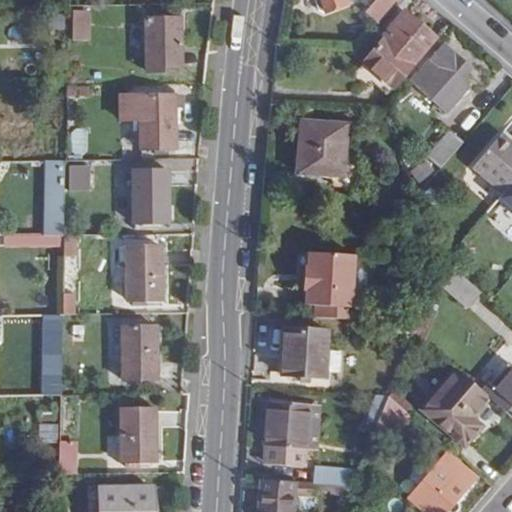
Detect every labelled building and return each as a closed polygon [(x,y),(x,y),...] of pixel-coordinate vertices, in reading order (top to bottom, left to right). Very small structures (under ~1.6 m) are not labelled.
[(313,0),(313,1),(318,12),(324,13),(359,0),(358,0),(313,0)] [(381,24),(401,0),(380,0),(369,14),(381,24)] [(387,96),(437,37),(409,13),(358,70),(387,96)] [(186,70),(185,17),(150,19),(149,71),(186,70)] [(453,62),(459,56),(447,45),(442,52),(453,62)] [(463,80),(473,68),(459,56),(453,62),(442,52),(413,84),(439,107),(450,93),(458,100),(470,86),(463,80)] [(187,104),(187,92),(144,93),(125,93),(125,124),(144,123),(144,147),(178,146),(178,104),(187,104)] [(345,178),(350,126),(302,122),(298,174),(345,178)] [(452,132),(429,159),(442,170),(465,143),(452,132)] [(511,139),(504,133),(500,137),(511,147),(511,139)] [(511,147),(500,137),(474,166),(505,194),(511,185),(511,147)] [(44,161),(45,234),(4,234),(5,247),(64,247),(63,161),(44,161)] [(68,165),(69,192),(92,191),(91,165),(68,165)] [(173,221),(172,168),(136,168),(137,222),(173,221)] [(511,185),(505,194),(503,197),(511,204),(511,185)] [(445,234),(454,224),(445,216),(437,226),(445,234)] [(501,260),(511,247),(511,229),(501,220),(477,249),(486,256),(491,251),(501,260)] [(79,234),(68,234),(67,256),(79,256),(79,234)] [(165,299),(165,245),(129,245),(131,300),(165,299)] [(307,307),(313,308),(351,309),(355,256),(312,253),(310,269),(307,269),(306,291),(309,291),(307,307)] [(446,288),(470,308),(482,293),(446,263),(438,281),(446,288)] [(482,293),(492,302),(509,282),(499,274),(482,293)] [(446,288),(438,281),(420,324),(416,335),(424,342),(446,288)] [(66,292),(66,314),(78,314),(78,293),(66,292)] [(355,321),(356,309),(351,309),(313,308),(311,318),(355,321)] [(42,316),(44,396),(61,396),(59,315),(42,316)] [(161,379),(160,325),(126,326),(126,380),(161,379)] [(325,379),(329,330),(286,327),(283,377),(325,379)] [(511,412),(511,366),(510,365),(483,394),(491,401),(506,414),(510,411),(511,412)] [(475,420),(491,401),(483,394),(458,371),(426,409),(467,447),(483,427),(475,420)] [(382,396),(372,422),(380,423),(391,397),(382,396)] [(416,419),(391,397),(380,423),(387,429),(408,428),(416,419)] [(305,468),(310,404),(269,402),(266,448),(271,448),(270,466),(305,468)] [(158,462),(158,409),(123,409),(123,462),(158,462)] [(59,441),(59,475),(78,475),(77,441),(59,441)] [(429,511),(449,511),(473,483),(445,459),(413,498),(429,511)] [(361,471),(313,468),(312,482),(331,484),(354,486),(361,471)] [(312,482),(296,481),(263,479),(260,511),(293,511),(294,497),(312,498),(312,491),(313,483),(312,482)] [(331,492),(331,484),(313,483),(312,491),(331,492)] [(354,486),(331,484),(331,492),(330,494),(339,496),(337,501),(347,505),(354,486)] [(154,511),(154,488),(102,489),(102,511),(154,511)]
